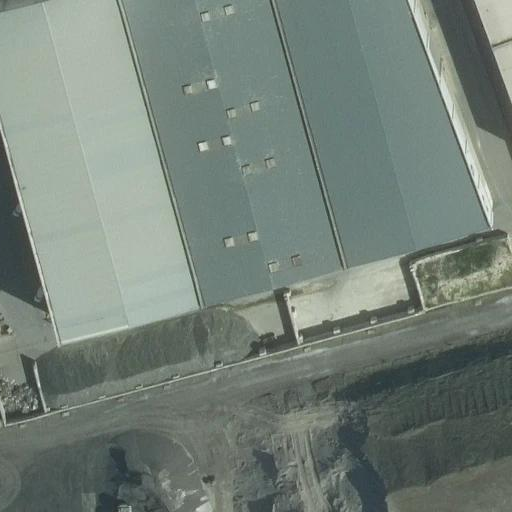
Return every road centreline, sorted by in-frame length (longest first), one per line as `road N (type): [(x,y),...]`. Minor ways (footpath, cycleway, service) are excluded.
road 1 (unknown): [(511,210),(99,322),(54,321),(19,291),(0,236)]
road 2 (unknown): [(452,0),(511,182)]
